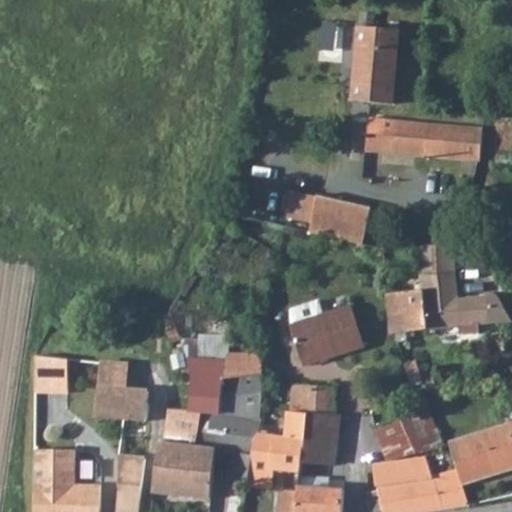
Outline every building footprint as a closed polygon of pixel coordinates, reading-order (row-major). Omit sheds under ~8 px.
[(362,24),(355,99),(395,102),(402,28),(362,24)] [(478,161),(482,161),(484,127),(371,116),(367,150),(464,159),(462,182),(476,183),(478,161)] [(360,205),(319,195),(311,226),(364,240),(372,208),(360,205)] [(421,245),(421,272),(457,270),(454,244),(421,245)] [(397,291),(389,292),(393,334),(511,320),(511,316),(507,308),(497,293),(460,298),(457,270),(421,272),(422,289),(397,291)] [(289,327),(303,365),(364,344),(350,304),(289,327)] [(227,356),(227,363),(226,381),(265,376),(266,359),(227,356)] [(35,398),(67,398),(68,360),(35,360),(35,398)] [(227,363),(189,360),(195,379),(193,408),(204,407),(224,405),(226,381),(227,363)] [(105,365),(99,417),(126,421),(148,423),(152,394),(133,391),(135,369),(105,365)] [(202,430),(200,448),(220,451),(243,455),(242,462),(238,462),(233,483),(249,486),(260,434),(263,420),(261,419),(263,400),(265,376),(226,381),(224,405),(204,407),(202,430)] [(295,408),(295,412),(300,412),(311,413),(337,416),(336,401),(295,401),(295,408)] [(172,411),(169,425),(202,430),(204,407),(193,408),(172,411)] [(427,409),(375,425),(392,459),(446,447),(427,409)] [(260,434),(249,486),(275,487),(276,471),(301,473),(302,461),(308,431),(311,413),(300,412),(295,412),(294,438),(260,434)] [(311,413),(308,431),(335,429),(337,416),(311,413)] [(511,424),(453,444),(465,484),(511,469),(511,424)] [(169,425),(166,442),(200,448),(202,430),(169,425)] [(308,431),(302,461),(334,462),(342,429),(335,429),(308,431)] [(163,442),(155,493),(214,499),(220,451),(200,448),(166,442),(163,442)] [(453,453),(376,464),(381,490),(385,511),(425,511),(470,504),(467,489),(465,484),(453,453)] [(124,457),(122,490),(120,510),(132,511),(142,511),(146,492),(149,459),(124,457)] [(37,462),(36,511),(102,511),(103,498),(77,497),(78,462),(37,462)] [(296,511),(343,511),(346,489),(299,488),(298,496),(296,511)] [(382,511),(385,511),(381,490),(369,492),(371,511),(382,511)] [(296,511),(298,496),(285,493),(282,511),(296,511)]
